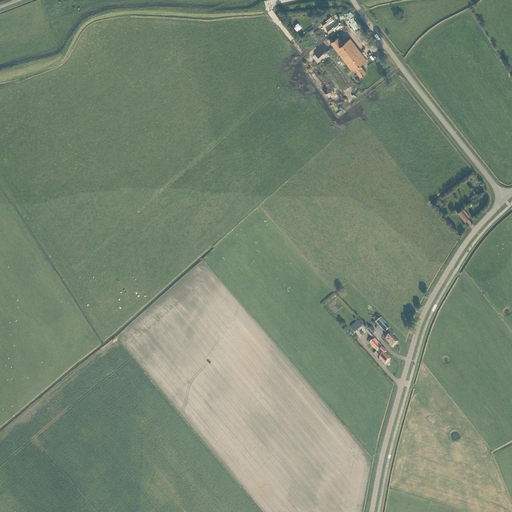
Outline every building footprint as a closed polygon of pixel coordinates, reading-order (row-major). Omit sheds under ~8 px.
[(352,71),(354,69),(360,64),(367,59),(350,38),(343,43),(338,37),(331,43),(352,71)] [(360,64),(354,69),(360,76),(366,72),(360,64)] [(462,209),(457,213),(464,221),(469,218),(462,209)] [(376,323),(385,333),(390,328),(381,319),(376,323)] [(358,320),(350,327),(355,332),(363,326),(358,320)] [(392,336),(395,334),(390,329),(388,331),(391,335),(386,339),(392,347),(398,342),(392,336)] [(375,339),(369,344),(376,351),(377,351),(379,353),(378,353),(381,357),(379,358),(385,365),(391,360),(385,354),(386,352),(384,349),(383,349),(375,339)]
